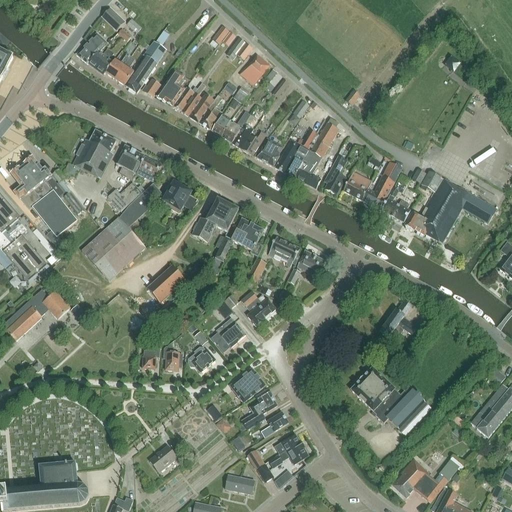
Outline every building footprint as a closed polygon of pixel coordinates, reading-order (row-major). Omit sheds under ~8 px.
[(102,19),(117,33),(125,24),(110,10),(102,19)] [(137,35),(141,30),(132,22),(128,27),(137,35)] [(229,33),(222,28),(211,41),(218,46),(229,33)] [(123,39),(127,35),(122,31),(118,35),(123,39)] [(165,46),(171,35),(164,32),(158,43),(165,46)] [(88,65),(100,53),(107,45),(97,35),(76,56),(88,66),(88,65)] [(127,43),(131,39),(127,35),(123,39),(127,43)] [(236,57),(245,46),(245,45),(238,40),(225,56),(232,62),(236,57)] [(137,95),(161,59),(166,52),(154,43),(144,57),(145,58),(135,74),(125,88),(137,95)] [(245,46),(236,57),(243,63),(252,51),(245,46)] [(0,83),(13,59),(0,51),(0,83)] [(96,71),(111,53),(108,51),(104,56),(100,53),(88,65),(96,71)] [(105,75),(114,64),(110,60),(114,55),(111,53),(96,71),(104,77),(105,75)] [(116,81),(131,58),(127,56),(121,65),(115,62),(114,64),(105,75),(116,81)] [(261,78),(270,67),(257,56),(240,76),(253,88),(255,90),(263,80),(261,78)] [(129,70),(135,62),(135,61),(131,58),(116,81),(125,88),(135,74),(129,70)] [(445,67),(453,73),(460,64),(451,58),(445,67)] [(182,95),(185,91),(180,88),(184,83),(182,81),(184,78),(175,72),(156,99),(166,105),(166,104),(173,108),(182,95)] [(269,84),(265,90),(270,93),(282,79),(273,72),(265,81),(269,84)] [(153,99),(161,87),(152,81),(144,93),(153,99)] [(288,85),(283,81),(271,95),(277,100),(288,85)] [(236,90),(228,84),(223,91),(231,97),(236,90)] [(189,119),(202,101),(197,97),(204,87),(202,85),(194,95),(181,113),(189,119)] [(194,95),(187,89),(182,95),(173,108),(181,113),(194,95)] [(250,95),(240,89),(233,99),(242,106),(250,95)] [(353,92),(345,102),(352,108),(360,98),(353,92)] [(199,125),(214,102),(205,96),(202,101),(189,119),(199,125)] [(218,120),(217,120),(221,114),(215,110),(222,100),(217,97),(214,102),(199,125),(210,132),(218,120)] [(238,104),(232,101),(228,108),(233,111),(238,104)] [(309,107),(302,102),(292,115),(299,121),(309,107)] [(321,110),(313,103),(309,108),(316,115),(321,110)] [(232,145),(250,117),(246,114),(237,127),(231,123),(222,139),(232,145)] [(222,139),(231,123),(231,122),(223,117),(212,133),(222,139)] [(253,131),(248,128),(254,120),(250,117),(232,145),(241,151),(249,139),(248,139),(253,131)] [(339,131),(335,129),(338,124),(331,120),(311,153),(322,160),(339,131)] [(110,154),(116,143),(96,132),(90,143),(86,141),(73,166),(100,181),(114,155),(110,154)] [(307,150),(316,136),(310,132),(301,147),(291,142),(275,170),(286,175),(294,160),(301,147),(307,150)] [(250,137),(249,139),(241,151),(253,158),(266,137),(261,134),(257,141),(250,137)] [(256,160),(273,169),(280,157),(279,157),(284,149),(267,140),(260,152),(259,151),(254,159),(256,160)] [(135,175),(144,158),(125,148),(116,166),(123,169),(119,175),(131,181),(134,175),(135,175)] [(306,158),(309,152),(301,148),(298,154),(303,156),(299,163),(294,160),(286,175),(295,180),(300,170),(303,171),(307,164),(304,162),(306,158)] [(322,160),(311,153),(309,152),(306,158),(304,162),(307,164),(303,171),(300,170),(295,180),(316,191),(321,181),(312,176),(322,160)] [(155,177),(156,178),(162,167),(145,158),(136,175),(152,184),(155,177)] [(346,180),(340,177),(347,163),(339,158),(325,182),(329,184),(325,191),(336,197),(346,180)] [(46,237),(53,246),(62,254),(68,250),(57,239),(78,223),(60,200),(66,196),(58,185),(57,186),(51,178),(52,178),(45,170),(43,172),(32,159),(11,175),(22,188),(15,194),(19,200),(20,199),(30,211),(33,209),(41,220),(35,227),(45,238),(46,237)] [(375,168),(379,163),(371,159),(368,164),(375,168)] [(380,212),(402,170),(390,164),(383,178),(374,194),(368,191),(368,190),(362,202),(380,212)] [(62,183),(66,180),(59,171),(52,175),(59,184),(58,185),(66,196),(67,196),(63,199),(76,216),(83,210),(62,183)] [(420,185),(426,175),(418,171),(412,181),(420,185)] [(488,225),(496,211),(470,196),(430,173),(422,187),(434,194),(425,209),(426,210),(420,219),(412,214),(405,227),(413,232),(414,232),(425,238),(425,236),(442,246),(462,210),(488,225)] [(368,191),(372,183),(353,174),(343,193),(362,202),(368,190),(368,191)] [(121,213),(142,194),(133,185),(120,196),(116,191),(108,199),(121,213)] [(190,197),(191,194),(183,189),(183,190),(175,185),(164,203),(167,204),(165,207),(179,215),(184,207),(192,212),(199,203),(190,197)] [(119,220),(126,227),(160,196),(152,187),(129,208),(124,213),(119,220)] [(404,225),(411,212),(408,211),(410,206),(401,202),(399,206),(393,203),(399,192),(394,190),(381,213),(404,225)] [(0,266),(8,260),(29,285),(48,269),(22,239),(28,234),(19,223),(21,221),(0,196),(0,266)] [(230,228),(239,212),(218,201),(207,223),(201,219),(192,237),(207,245),(210,239),(216,228),(227,234),(230,228)] [(146,249),(126,227),(119,220),(119,219),(82,253),(109,283),(146,249)] [(257,245),(264,232),(242,221),(231,242),(226,239),(213,263),(221,267),(223,264),(234,243),(252,253),(251,255),(258,259),(263,248),(257,245)] [(35,228),(31,232),(45,248),(43,250),(55,262),(61,258),(35,228)] [(284,259),(290,245),(276,238),(267,257),(279,263),(280,260),(281,261),(283,258),(284,259)] [(511,280),(511,247),(507,244),(501,252),(509,259),(499,271),(511,280)] [(299,250),(290,245),(284,259),(283,258),(281,261),(287,263),(285,267),(289,269),(291,265),(295,267),(300,258),(296,256),(299,250)] [(318,279),(326,264),(305,253),(297,269),(318,279)] [(266,266),(255,261),(244,282),(254,288),(266,266)] [(148,291),(160,305),(178,289),(180,291),(186,286),(183,284),(185,282),(172,268),(148,291)] [(294,287),(300,274),(294,271),(288,283),(294,287)] [(58,321),(70,310),(56,294),(49,299),(42,291),(1,329),(8,336),(9,335),(16,343),(42,319),(41,318),(49,311),(58,321)] [(263,322),(276,311),(267,301),(266,302),(262,297),(258,300),(252,293),(241,302),(246,309),(250,315),(247,317),(256,329),(263,323),(263,322)] [(290,305),(293,298),(283,293),(279,300),(290,305)] [(238,304),(232,297),(225,303),(231,310),(238,304)] [(216,309),(224,319),(232,313),(231,312),(224,302),(216,309)] [(396,311),(380,333),(389,339),(390,337),(396,342),(404,331),(412,336),(417,329),(403,319),(412,307),(405,302),(397,312),(396,311)] [(80,322),(86,316),(77,306),(71,312),(80,322)] [(192,319),(187,315),(182,321),(187,325),(192,319)] [(431,319),(422,331),(429,336),(437,324),(431,319)] [(231,350),(246,337),(236,324),(235,324),(232,320),(216,332),(218,335),(211,340),(223,354),(230,349),(231,350)] [(192,335),(197,331),(193,326),(188,330),(192,335)] [(203,347),(208,343),(200,334),(195,338),(203,347)] [(174,349),(166,349),(164,350),(163,361),(166,361),(166,372),(178,373),(180,355),(174,354),(174,349)] [(206,353),(203,349),(200,349),(194,354),(194,353),(193,353),(196,356),(195,357),(189,361),(189,365),(191,368),(195,368),(201,375),(216,362),(207,352),(206,353)] [(156,359),(156,353),(144,352),(144,358),(143,358),(143,371),(155,371),(156,359)] [(38,374),(43,369),(38,364),(36,366),(33,368),(37,373),(38,374)] [(383,425),(388,420),(401,433),(428,406),(409,388),(398,399),(393,393),(395,391),(373,369),(351,392),(376,416),(374,417),(383,425)] [(244,405),(266,387),(252,370),(230,388),(235,394),(231,397),(237,404),(240,401),(244,405)] [(498,371),(492,378),(501,385),(507,378),(498,371)] [(488,440),(511,411),(511,392),(510,391),(509,392),(502,387),(471,425),(477,430),(477,431),(488,440)] [(267,414),(277,408),(271,398),(272,398),(268,391),(256,399),(259,404),(249,410),(252,415),(240,422),(246,431),(264,420),(262,416),(267,413),(267,414)] [(428,406),(401,433),(405,437),(432,410),(428,406)] [(218,412),(211,418),(216,423),(223,418),(218,412)] [(265,439),(289,425),(282,414),(268,423),(270,428),(261,433),(265,439)] [(456,416),(451,422),(461,429),(465,424),(456,416)] [(226,426),(222,421),(216,426),(220,431),(226,426)] [(473,435),(470,439),(482,448),(485,444),(473,435)] [(286,453),(301,444),(301,443),(300,444),(295,436),(274,449),(278,456),(278,457),(286,453)] [(294,467),(309,458),(304,450),(305,450),(301,444),(286,453),(278,457),(278,456),(267,463),(265,465),(269,471),(271,470),(272,470),(282,464),(290,459),(294,467)] [(149,462),(159,475),(176,461),(181,467),(187,461),(178,449),(172,454),(167,448),(149,462)] [(264,466),(255,451),(246,457),(255,472),(264,466)] [(438,476),(439,477),(435,482),(429,477),(430,475),(414,461),(401,476),(403,477),(393,487),(407,499),(414,491),(431,505),(448,483),(457,472),(447,464),(438,476)] [(84,488),(78,486),(76,464),(39,468),(42,489),(0,493),(1,497),(0,496),(0,509),(2,509),(2,511),(19,511),(80,506),(85,505),(89,499),(88,493),(84,488)] [(273,479),(265,466),(256,472),(264,484),(273,479)] [(378,466),(375,469),(375,473),(378,476),(382,476),(385,473),(385,469),(382,466),(378,466)] [(511,471),(508,469),(502,480),(511,485),(511,471)] [(461,478),(456,474),(451,481),(456,485),(461,478)] [(239,494),(242,480),(228,477),(225,491),(239,494)] [(239,494),(252,497),(255,483),(242,480),(239,494)] [(274,483),(278,490),(283,486),(278,480),(274,483)] [(457,497),(449,492),(438,511),(468,511),(454,504),(457,497)] [(125,511),(129,511),(133,502),(126,500),(125,503),(117,500),(114,507),(113,507),(111,511),(122,511),(123,511),(125,511)]
